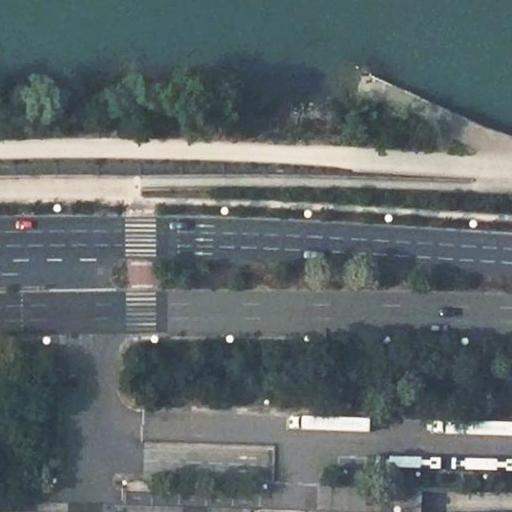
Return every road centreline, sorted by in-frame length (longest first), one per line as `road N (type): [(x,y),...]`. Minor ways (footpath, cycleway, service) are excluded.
road 1 (primary): [(511,255),(143,236),(0,241)]
road 2 (primary): [(0,314),(511,313)]
